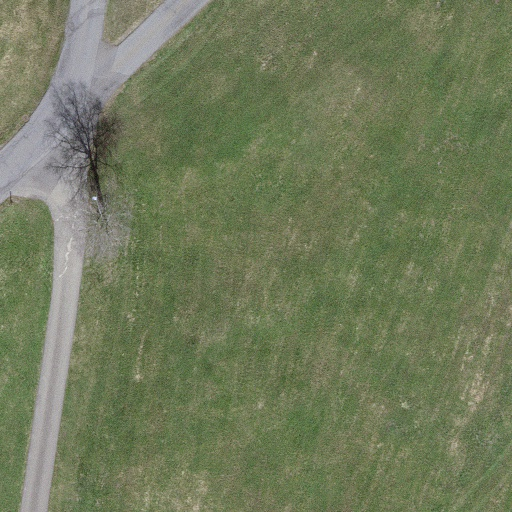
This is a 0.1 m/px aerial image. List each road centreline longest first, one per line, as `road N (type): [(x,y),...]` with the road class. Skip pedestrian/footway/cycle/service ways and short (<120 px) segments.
road 1 (residential): [(21,511),(77,96)]
road 2 (residential): [(77,96),(182,0)]
